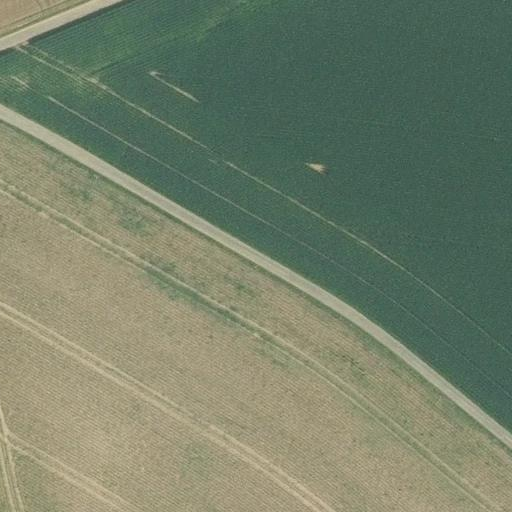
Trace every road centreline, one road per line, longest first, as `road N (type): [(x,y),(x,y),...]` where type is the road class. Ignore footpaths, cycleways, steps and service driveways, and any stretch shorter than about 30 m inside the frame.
road 1 (track): [(511,447),(366,325),(173,214),(69,141),(0,110)]
road 2 (unclassified): [(113,0),(0,46)]
